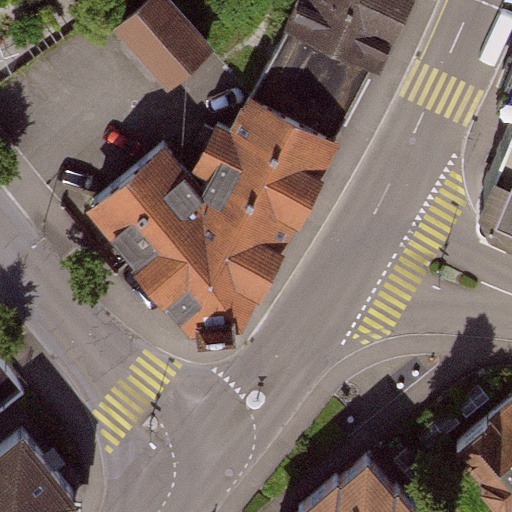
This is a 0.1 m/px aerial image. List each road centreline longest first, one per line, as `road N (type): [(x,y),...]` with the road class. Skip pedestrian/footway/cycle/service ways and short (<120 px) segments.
road 1 (residential): [(175,457),(254,399),(369,231)]
road 2 (residential): [(175,457),(0,234)]
road 3 (residential): [(369,231),(477,0)]
road 4 (residential): [(369,231),(511,295)]
